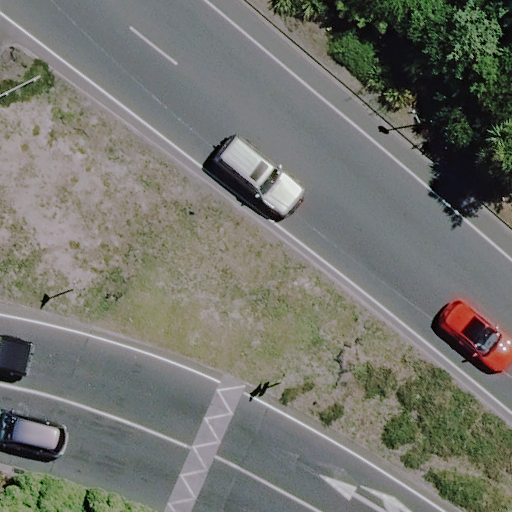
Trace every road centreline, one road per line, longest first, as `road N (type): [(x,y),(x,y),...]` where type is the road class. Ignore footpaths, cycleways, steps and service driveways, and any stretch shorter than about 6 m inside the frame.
road 1 (primary): [(79,0),(511,371)]
road 2 (primary): [(310,511),(264,482),(95,406),(0,385)]
